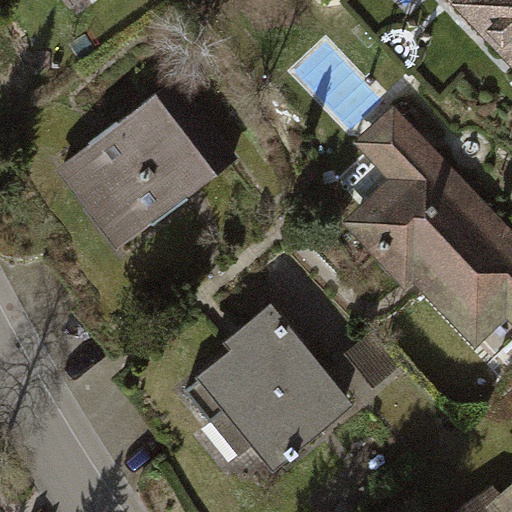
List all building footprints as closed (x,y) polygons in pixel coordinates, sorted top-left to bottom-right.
[(511,0),(463,0),(456,6),(511,67),(511,0)] [(156,94),(43,177),(104,259),(217,177),(156,94)] [(511,309),(511,236),(395,106),(351,146),(384,183),(343,220),(405,288),(417,277),(476,342),(511,309)] [(227,344),(234,352),(202,378),(277,471),(358,406),(276,305),(227,344)] [(511,511),(511,463),(475,497),(489,511),(511,511)]
